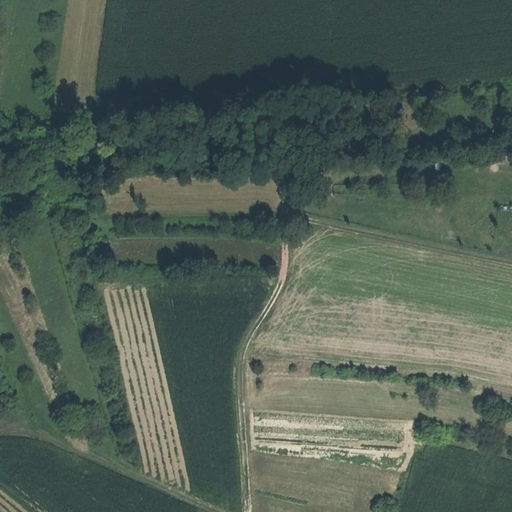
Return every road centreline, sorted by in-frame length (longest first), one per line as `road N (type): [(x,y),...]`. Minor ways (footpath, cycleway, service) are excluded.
road 1 (track): [(511,264),(321,224),(289,227),(281,273),(242,353),(248,511)]
road 2 (track): [(300,224),(273,213),(0,212)]
